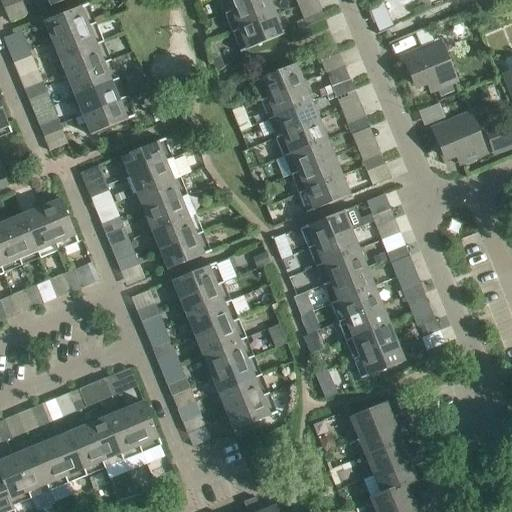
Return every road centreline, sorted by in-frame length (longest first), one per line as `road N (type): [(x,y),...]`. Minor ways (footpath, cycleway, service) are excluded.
road 1 (residential): [(486,442),(465,387),(476,345),(416,201)]
road 2 (residential): [(416,201),(419,174),(345,0)]
road 3 (residential): [(136,343),(69,172)]
road 4 (residential): [(233,454),(205,463),(183,454),(136,343)]
road 5 (residential): [(0,402),(136,343)]
